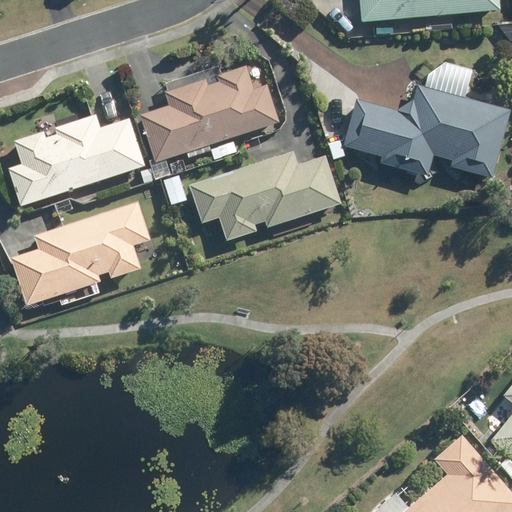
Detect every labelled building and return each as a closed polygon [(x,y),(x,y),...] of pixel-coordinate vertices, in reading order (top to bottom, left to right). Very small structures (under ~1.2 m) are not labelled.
[(359,0),(362,21),(499,9),(498,0),(359,0)] [(404,22),(387,24),(388,33),(404,32),(404,22)] [(275,85),(262,90),(254,66),(228,74),(224,76),(226,82),(211,87),(209,81),(183,90),(173,93),(178,107),(149,116),(164,162),(287,122),(275,85)] [(433,155),(451,159),(449,167),(491,179),(510,110),(417,83),(412,101),(398,110),(356,98),(342,146),(380,157),(378,162),(427,176),(433,155)] [(335,108),(321,112),(328,133),(326,133),(329,143),(344,139),(335,108)] [(52,132),(24,142),(31,165),(17,170),(28,206),(155,165),(140,119),(109,129),(105,116),(64,128),(66,133),(54,138),(52,132)] [(238,142),(222,147),(226,158),(242,154),(238,142)] [(274,230),(348,206),(333,159),(304,168),(300,155),(197,188),(210,226),(227,221),(234,243),(263,233),(261,227),(272,224),(274,230)] [(190,201),(182,175),(167,180),(175,206),(190,201)] [(160,182),(140,188),(146,203),(165,196),(160,182)] [(94,188),(84,191),(88,206),(98,203),(94,188)] [(41,237),(45,251),(17,260),(32,305),(106,282),(104,276),(114,273),(116,279),(147,270),(139,246),(156,241),(144,204),(41,237)] [(511,420),(499,436),(511,446),(511,389),(510,391),(511,392),(511,420)] [(407,511),(511,511),(511,479),(470,431),(443,455),(456,470),(417,504),(407,511)]
